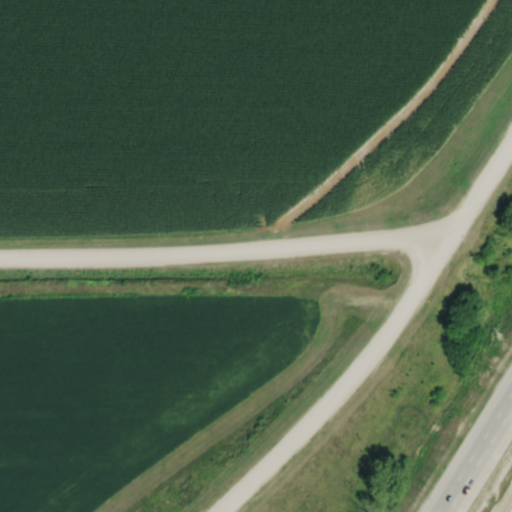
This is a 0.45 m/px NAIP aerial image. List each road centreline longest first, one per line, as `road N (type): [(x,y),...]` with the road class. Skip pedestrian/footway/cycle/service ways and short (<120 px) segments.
road 1 (tertiary): [(511,136),(365,363),(224,511)]
road 2 (residential): [(0,260),(438,245)]
road 3 (motorway): [(511,406),(447,511)]
